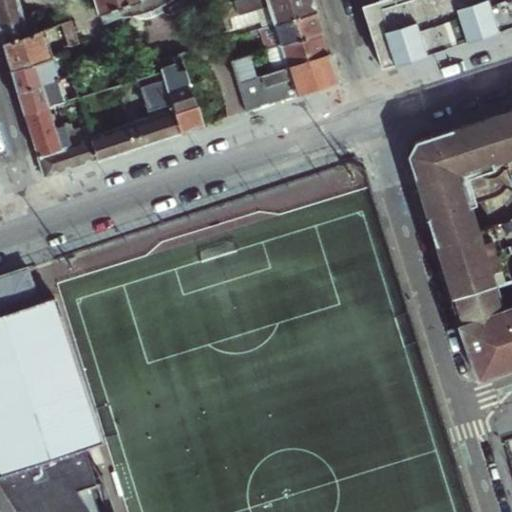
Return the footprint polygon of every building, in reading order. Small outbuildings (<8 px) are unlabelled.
[(0,17),(21,11),(17,0),(16,0),(0,5),(0,17)] [(0,0),(0,5),(16,0),(94,0),(98,11),(100,11),(115,6),(119,4),(132,0),(139,0),(144,17),(150,16),(156,15),(166,12),(183,0),(0,0)] [(139,0),(132,0),(119,4),(120,9),(126,12),(133,15),(139,17),(144,17),(139,0)] [(266,26),(273,24),(317,10),(313,0),(240,0),(227,4),(218,7),(227,34),(265,23),(266,26)] [(511,0),(360,0),(381,68),(511,24),(511,0)] [(273,24),(280,45),(323,32),(321,22),(317,10),(273,24)] [(0,17),(0,33),(3,42),(39,30),(33,11),(22,14),(21,11),(0,17)] [(72,20),(61,23),(68,46),(80,42),(72,20)] [(265,50),(280,45),(273,24),(266,26),(258,29),(265,50)] [(39,30),(3,42),(6,53),(10,65),(11,70),(52,57),(43,29),(39,30)] [(323,32),(280,45),(265,50),(269,62),(261,64),(264,74),(330,53),(327,43),(323,32)] [(246,55),(230,60),(237,83),(254,77),(249,61),(254,59),(252,53),(246,55)] [(277,101),(295,96),(339,81),(334,67),(330,53),(264,74),(254,77),(237,83),(246,112),(277,101)] [(167,93),(172,109),(179,134),(190,130),(201,127),(184,71),(178,73),(172,56),(158,61),(160,71),(166,90),(167,93)] [(52,57),(11,70),(15,81),(17,90),(65,76),(63,71),(57,73),(52,57)] [(160,71),(142,77),(149,99),(167,93),(166,90),(160,71)] [(65,76),(17,90),(22,105),(24,114),(49,107),(57,104),(65,101),(64,96),(60,83),(66,81),(65,76)] [(76,92),(64,96),(65,101),(77,97),(76,92)] [(154,114),(172,109),(167,93),(149,99),(154,114)] [(64,125),(57,104),(49,107),(55,127),(64,125)] [(49,107),(24,114),(36,152),(69,141),(64,125),(55,127),(49,107)] [(511,108),(415,141),(407,155),(432,236),(444,276),(475,374),(482,377),(511,366),(511,305),(498,310),(491,288),(496,286),(492,277),(499,274),(502,268),(495,249),(488,246),(484,248),(460,174),(511,156),(511,108)] [(154,114),(136,120),(144,145),(150,143),(170,137),(179,134),(172,109),(154,114)] [(136,120),(98,132),(92,134),(99,160),(126,152),(144,145),(136,120)] [(69,141),(36,152),(44,178),(71,169),(99,160),(92,134),(90,128),(80,131),(82,137),(69,141)] [(0,490),(14,511),(88,511),(75,489),(93,483),(83,448),(98,444),(51,298),(37,302),(25,268),(0,276),(0,490)]
